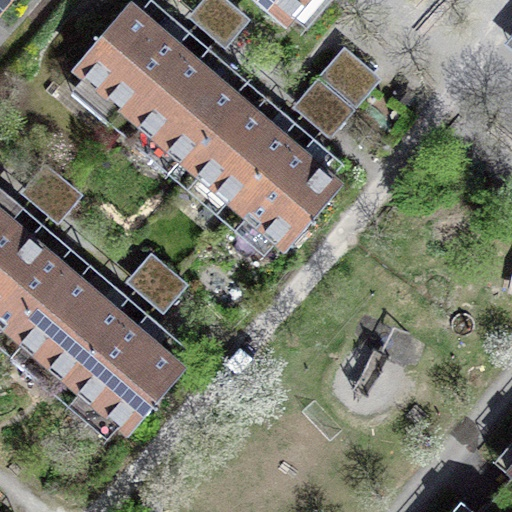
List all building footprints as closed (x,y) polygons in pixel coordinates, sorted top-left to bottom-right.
[(304,0),(252,0),(283,25),(304,0)] [(127,8),(76,67),(135,117),(185,59),(176,50),(190,34),(171,17),(157,34),(127,8)] [(242,107),(185,59),(135,117),(192,166),(242,107)] [(266,128),(242,107),(192,166),(239,207),(290,148),(280,140),(293,124),(279,112),(266,128)] [(301,157),(290,148),(239,207),(289,250),(340,191),(314,169),(327,153),(314,142),(301,157)] [(0,217),(0,253),(18,233),(0,217)] [(18,233),(0,253),(0,319),(16,333),(66,274),(18,233)] [(66,274),(16,333),(73,382),(124,323),(66,274)] [(182,372),(124,323),(73,382),(132,431),(182,372)]
